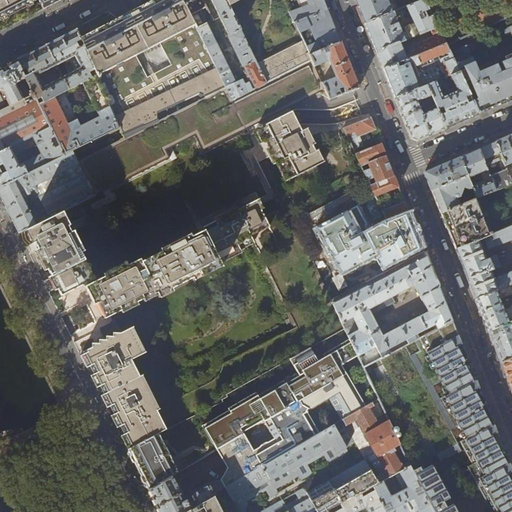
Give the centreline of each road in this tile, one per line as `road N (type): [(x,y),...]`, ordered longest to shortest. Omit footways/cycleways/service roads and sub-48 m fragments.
road 1 (residential): [(138,511),(0,234)]
road 2 (residential): [(511,424),(405,162)]
road 3 (residential): [(405,162),(340,0)]
